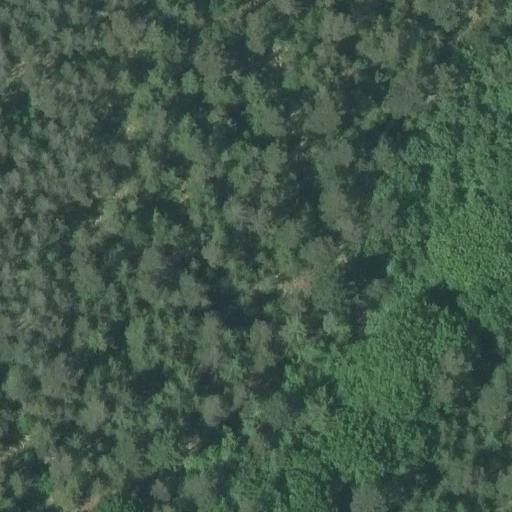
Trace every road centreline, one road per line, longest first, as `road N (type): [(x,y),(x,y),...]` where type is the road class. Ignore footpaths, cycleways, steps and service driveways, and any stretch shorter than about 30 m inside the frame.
road 1 (track): [(294,511),(511,205)]
road 2 (track): [(43,511),(0,393)]
